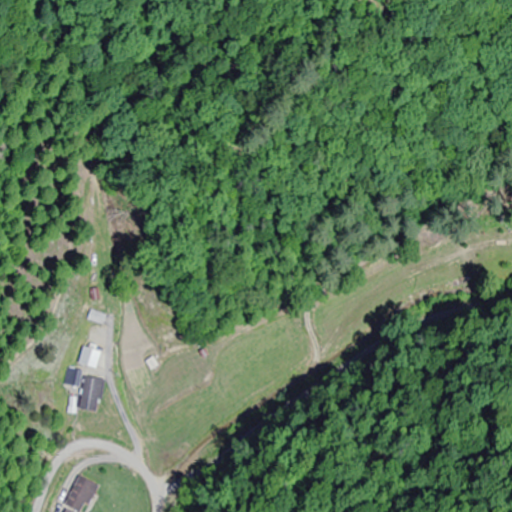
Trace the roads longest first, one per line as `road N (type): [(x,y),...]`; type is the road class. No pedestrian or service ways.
road 1 (track): [(168,510),(232,472),(324,397),(410,359),(511,331)]
road 2 (residential): [(166,511),(134,456),(94,439),(67,448),(35,511)]
